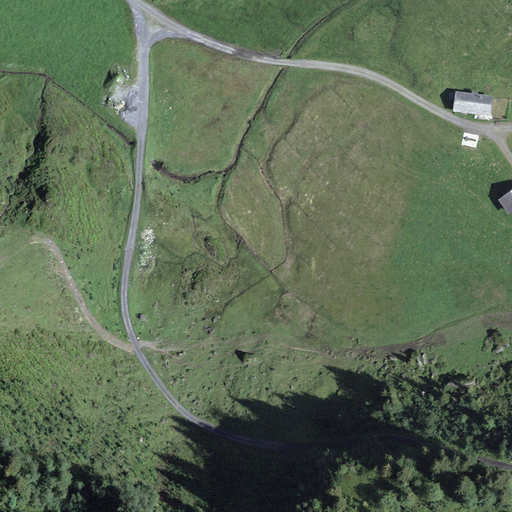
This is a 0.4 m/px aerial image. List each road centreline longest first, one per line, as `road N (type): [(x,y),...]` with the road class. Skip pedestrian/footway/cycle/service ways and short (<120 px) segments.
road 1 (track): [(134,0),(147,39),(146,133),(127,279),(137,336),(170,395),(231,431),(287,444),(397,432),(511,463)]
road 2 (track): [(139,0),(207,43),(355,68),(459,119),(496,127)]
